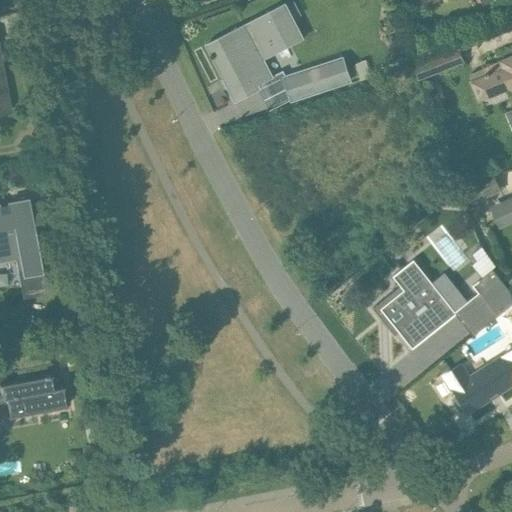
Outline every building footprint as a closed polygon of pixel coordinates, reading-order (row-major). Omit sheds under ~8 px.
[(302,37),(285,3),(207,43),(212,52),(210,53),(212,57),(214,56),(215,58),(236,99),(259,87),(257,83),(272,76),(263,58),(302,37)] [(465,62),(459,47),(417,63),(423,77),(465,62)] [(511,55),(484,68),(487,75),(473,81),(481,100),(511,87),(511,55)] [(351,81),(344,56),(282,75),(291,101),(316,93),(351,81)] [(0,112),(9,111),(0,63),(0,112)] [(50,168),(38,171),(40,183),(52,181),(50,168)] [(502,189),(493,171),(464,185),(472,204),(502,189)] [(0,255),(18,252),(22,270),(22,275),(23,275),(25,287),(43,283),(43,284),(44,283),(29,199),(28,200),(0,204),(0,255)] [(511,200),(491,209),(498,225),(511,218),(511,200)] [(482,246),(472,254),(477,260),(487,252),(482,246)] [(401,285),(373,307),(383,319),(388,316),(390,318),(394,324),(390,327),(395,334),(400,331),(413,347),(436,329),(449,319),(448,318),(452,315),(439,299),(443,296),(414,259),(393,275),(401,285)] [(480,292),(455,312),(473,335),(505,310),(511,304),(511,294),(510,289),(493,268),(479,279),(480,279),(474,284),(480,292)] [(18,380),(0,383),(0,384),(1,385),(3,397),(1,397),(1,398),(6,398),(9,415),(7,415),(7,416),(42,410),(43,413),(51,412),(50,408),(67,405),(63,386),(54,388),(53,378),(50,378),(47,364),(52,364),(49,348),(13,355),(16,370),(24,368),(25,379),(18,380)] [(511,349),(469,377),(461,364),(444,374),(457,395),(453,398),(461,410),(465,408),(468,412),(489,398),(490,400),(492,399),(490,397),(497,393),(499,395),(500,394),(499,392),(511,383),(511,349)] [(97,431),(86,433),(88,442),(99,440),(97,431)]
